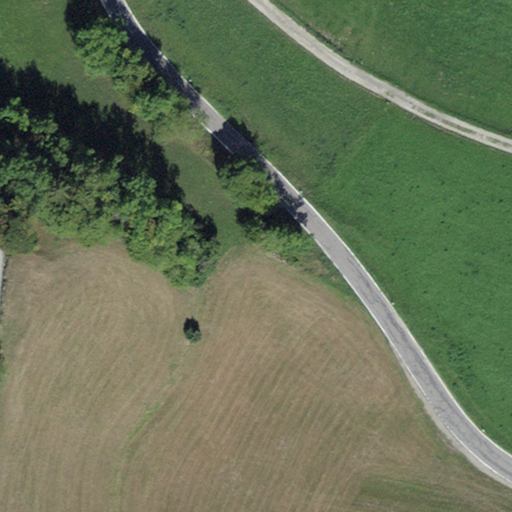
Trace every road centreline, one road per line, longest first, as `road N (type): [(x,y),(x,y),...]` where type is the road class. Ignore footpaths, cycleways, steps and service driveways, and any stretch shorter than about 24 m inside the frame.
road 1 (tertiary): [(115,0),(180,88),(305,210),(478,446),(511,466)]
road 2 (track): [(263,0),(322,52),(511,144)]
